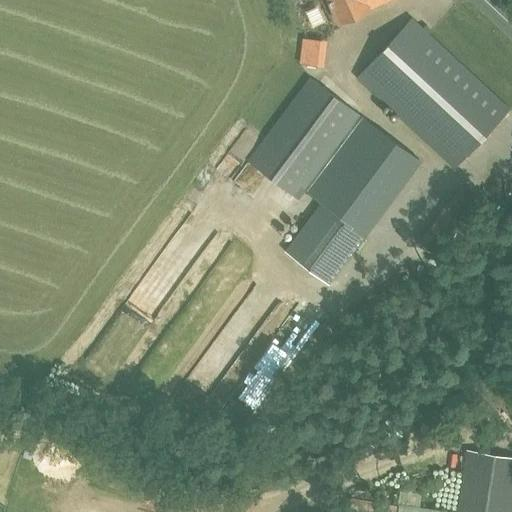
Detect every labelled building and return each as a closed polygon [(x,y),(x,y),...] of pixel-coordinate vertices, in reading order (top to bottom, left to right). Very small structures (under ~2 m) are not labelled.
[(329,0),(341,24),(389,0),(329,0)] [(455,167),(509,108),(412,18),(357,76),(455,167)] [(279,185),(341,102),(309,77),(246,162),(279,185)] [(320,276),(355,230),(364,237),(421,161),(361,116),(304,193),(320,204),(284,252),(320,276)] [(241,160),(261,132),(252,125),(232,153),(241,160)] [(458,189),(457,191),(418,244),(438,258),(478,203),(458,189)] [(460,511),(511,511),(511,463),(470,455),(460,511)]
